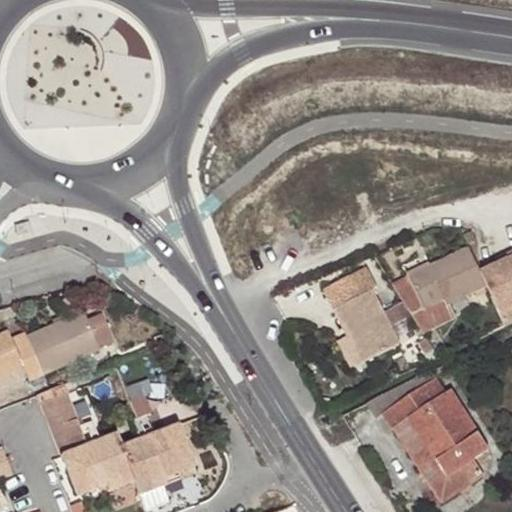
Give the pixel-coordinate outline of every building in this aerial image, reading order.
[(32,219),(17,223),(20,233),(35,229),(32,219)] [(392,290),(423,337),(455,322),(449,310),(489,291),(483,277),(471,252),(392,290)] [(499,270),(483,277),(489,291),(502,318),(511,313),(511,256),(497,263),(499,270)] [(320,286),(346,334),(360,362),(399,341),(370,287),(375,284),(363,262),(320,286)] [(23,337),(39,376),(99,352),(96,346),(111,340),(101,315),(86,321),(82,313),(23,337)] [(39,376),(23,337),(22,334),(9,339),(7,334),(0,337),(0,378),(20,370),(25,382),(39,376)] [(360,362),(346,334),(340,337),(354,365),(360,362)] [(383,416),(437,381),(432,374),(374,401),(383,416)] [(446,396),(437,381),(383,416),(394,433),(408,424),(447,479),(432,490),(441,504),(484,475),(474,462),(490,450),(451,393),(446,396)] [(38,397),(41,405),(65,395),(61,387),(38,397)] [(65,395),(41,405),(79,496),(107,485),(133,476),(136,483),(138,488),(181,471),(193,467),(179,427),(122,447),(116,437),(88,448),(65,395)] [(394,433),(432,490),(447,479),(408,424),(394,433)] [(1,451),(0,451),(0,479),(12,475),(1,451)] [(183,479),(181,471),(138,488),(141,496),(183,479)] [(133,476),(107,485),(109,493),(136,483),(133,476)]
